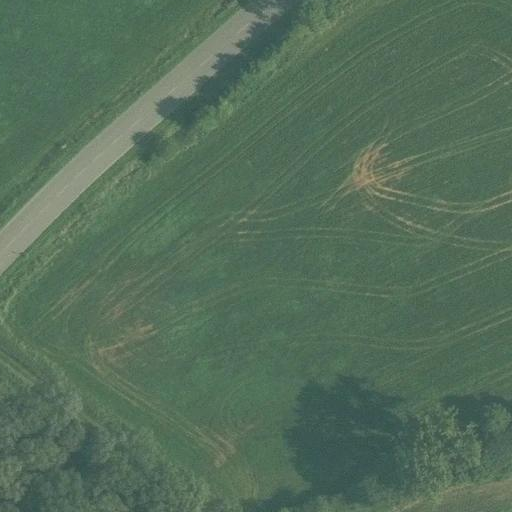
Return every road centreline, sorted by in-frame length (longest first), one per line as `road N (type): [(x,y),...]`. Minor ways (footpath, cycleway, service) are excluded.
road 1 (secondary): [(0,253),(272,0)]
road 2 (track): [(0,351),(209,511)]
